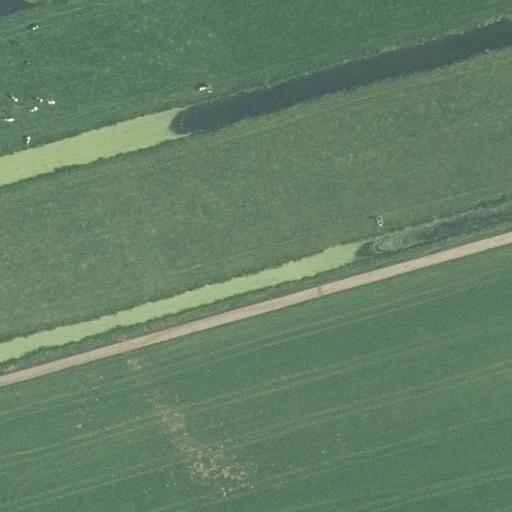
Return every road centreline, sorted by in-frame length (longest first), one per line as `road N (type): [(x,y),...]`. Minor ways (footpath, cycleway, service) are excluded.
road 1 (track): [(0,384),(511,238)]
road 2 (track): [(0,48),(176,4)]
